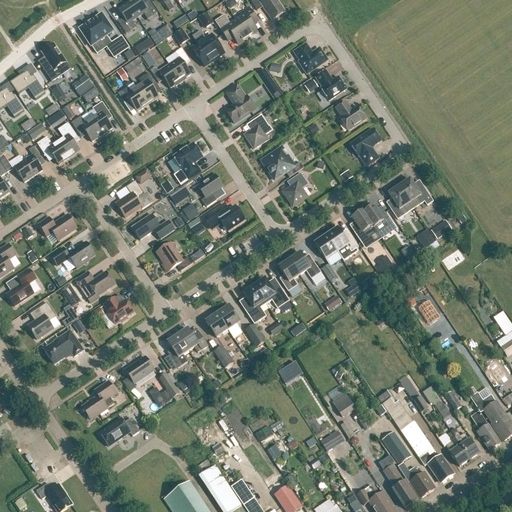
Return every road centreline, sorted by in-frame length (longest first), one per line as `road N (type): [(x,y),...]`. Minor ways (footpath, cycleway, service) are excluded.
road 1 (residential): [(191,108),(318,21),(404,151)]
road 2 (residential): [(163,314),(80,183)]
road 3 (residential): [(38,404),(163,314)]
road 4 (residential): [(191,108),(278,235)]
road 5 (residential): [(278,235),(404,151)]
road 6 (residential): [(163,314),(278,235)]
road 7 (residential): [(80,183),(191,108)]
road 8 (unclassified): [(113,511),(38,404)]
road 9 (residential): [(98,0),(58,20),(0,68)]
